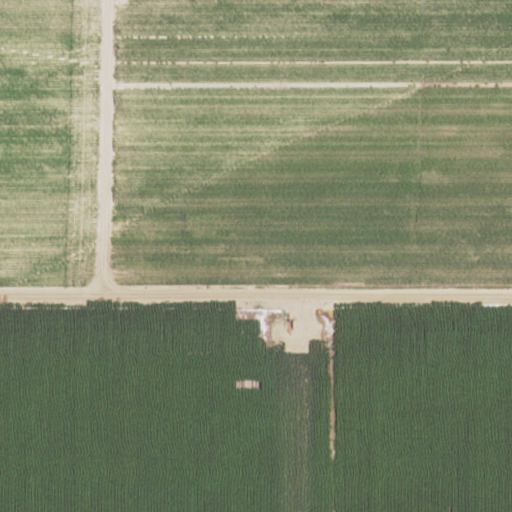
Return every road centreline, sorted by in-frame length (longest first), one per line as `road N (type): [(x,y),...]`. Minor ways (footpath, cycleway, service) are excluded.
road 1 (track): [(0,302),(511,301)]
road 2 (track): [(98,302),(102,0)]
road 3 (track): [(292,301),(292,511)]
